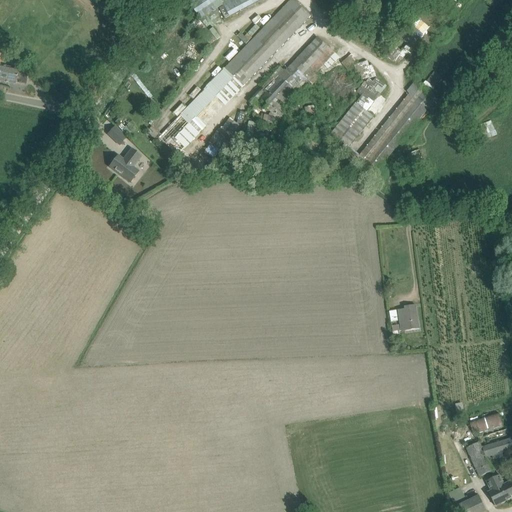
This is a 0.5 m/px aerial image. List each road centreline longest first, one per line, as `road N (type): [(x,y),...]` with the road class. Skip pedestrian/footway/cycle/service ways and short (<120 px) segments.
road 1 (track): [(405,218),(487,216),(511,332)]
road 2 (unclassified): [(0,249),(93,114)]
road 3 (unclassified): [(93,114),(170,0)]
